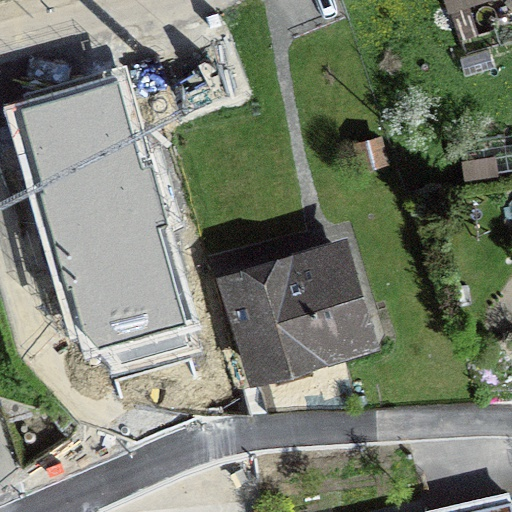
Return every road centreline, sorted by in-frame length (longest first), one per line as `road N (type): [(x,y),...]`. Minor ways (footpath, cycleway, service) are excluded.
road 1 (residential): [(0,149),(22,311),(88,409),(254,446),(511,446)]
road 2 (residential): [(0,59),(142,0)]
